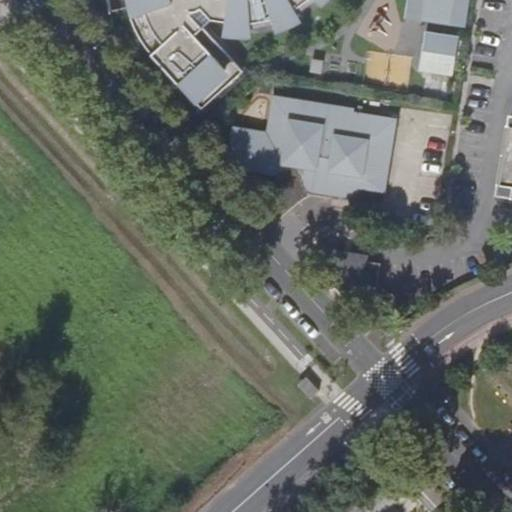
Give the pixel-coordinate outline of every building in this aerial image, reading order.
[(130,0),(135,18),(137,25),(141,31),(144,38),(148,43),(152,49),(157,54),(205,107),(246,70),(206,27),(223,12),(230,21),(229,28),(255,29),(255,22),(275,18),(279,25),(302,14),(299,8),(309,0),(321,0),(322,0),(321,0),(130,0)] [(409,0),(407,16),(469,26),(473,0),(409,0)] [(458,71),(459,31),(426,30),(424,70),(458,71)] [(277,174),(284,171),(305,175),(305,180),(305,183),(307,187),(309,189),(312,191),(316,193),(335,196),(351,199),(356,198),(359,196),(362,193),(364,188),(388,192),(399,118),(356,111),(357,108),(275,94),(270,131),(235,125),(234,129),(234,134),(234,143),(236,149),(242,160),(262,172),(277,174)] [(326,249),(325,261),(368,308),(370,306),(385,292),(379,285),(383,264),(367,261),(368,257),(326,249)] [(322,391),(309,377),(301,385),(313,399),(322,391)]
